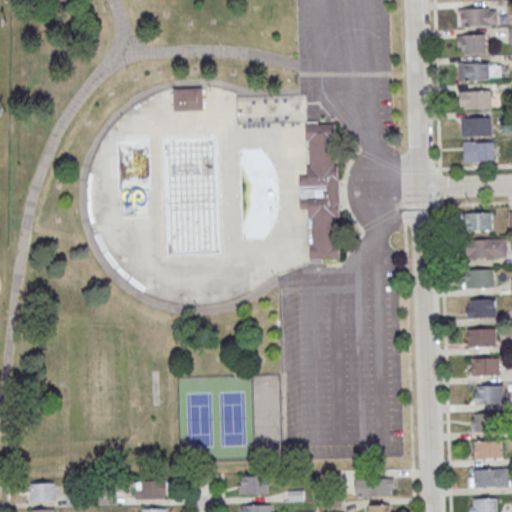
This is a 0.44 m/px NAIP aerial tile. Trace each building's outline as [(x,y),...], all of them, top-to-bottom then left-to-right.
[(497,25),(497,7),(459,7),(459,25),(497,25)] [(457,53),(486,53),(486,34),(457,34),(457,53)] [(458,62),(458,79),(500,79),(500,62),(458,62)] [(173,111),(173,89),(202,89),(203,110),(173,111)] [(491,90),(462,90),(462,108),(491,108),(491,90)] [(492,117),(461,117),(461,135),(492,135),(492,117)] [(304,126),(306,173),(298,173),(299,207),(307,207),(309,259),(339,258),(333,124),(304,126)] [(494,141),(464,141),(464,161),(494,161),(494,141)] [(493,211),(464,211),(464,230),(493,230),(493,211)] [(506,238),(466,238),(466,257),(506,257),(506,238)] [(464,269),(464,287),(494,287),(494,269),(464,269)] [(472,299),(496,299),(497,317),(469,318),(469,307),(472,307),(472,299)] [(467,328),(467,346),(496,345),(496,328),(467,328)] [(499,357),(472,357),(472,375),(499,375),(499,357)] [(479,386),(503,385),(504,404),(476,404),(475,394),(479,394),(479,386)] [(503,413),(474,413),(474,431),(503,431),(503,413)] [(473,458),(505,458),(505,440),(473,440),(473,458)] [(474,469),(498,468),(499,487),(471,487),(470,477),(474,477),(474,469)] [(242,476),(269,475),(269,494),(240,495),(240,485),(242,485),(242,476)] [(393,478),(355,478),(355,495),(393,495),(393,478)] [(165,499),(141,500),(140,482),(168,481),(168,492),(165,492),(165,499)] [(55,482),(31,482),(31,500),(55,500),(55,482)] [(474,498),(498,498),(498,511),(470,511),(470,506),(474,506),(474,498)]
